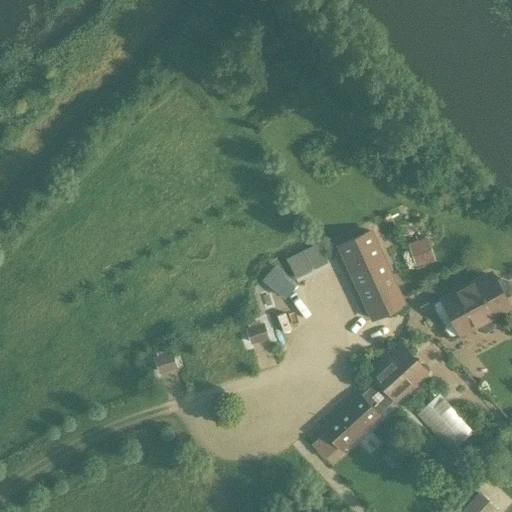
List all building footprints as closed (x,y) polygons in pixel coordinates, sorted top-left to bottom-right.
[(368,231),(337,245),(372,319),(403,305),(400,299),(368,231)] [(415,266),(434,259),(425,235),(420,236),(421,239),(406,245),(415,266)] [(326,263),(317,244),(303,252),(312,270),(326,263)] [(300,253),(286,260),(296,278),(310,271),(300,253)] [(259,276),(280,297),(294,282),(273,262),(259,276)] [(487,274),(440,300),(459,334),(474,325),(477,330),(483,332),(491,327),(493,321),(490,316),(505,308),(507,303),(503,297),(509,294),(510,289),(506,280),(500,279),(495,282),(492,276),(487,274)] [(263,324),(247,329),(250,341),(267,336),(263,324)] [(426,375),(397,342),(368,369),(377,380),(396,402),(426,375)] [(171,352),(154,359),(159,371),(175,365),(171,352)] [(450,450),(473,429),(438,392),(416,413),(450,450)] [(360,395),(322,430),(340,450),(378,415),(360,395)] [(489,511),(494,507),(490,503),(499,492),(487,481),(477,492),(478,493),(460,511),(447,511),(446,510),(443,511),(489,511)]
